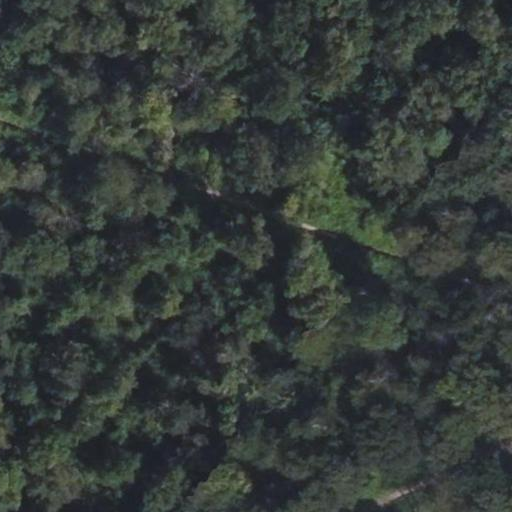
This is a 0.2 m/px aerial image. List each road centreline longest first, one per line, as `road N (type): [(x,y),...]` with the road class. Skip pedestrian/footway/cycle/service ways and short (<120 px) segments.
road 1 (track): [(511,300),(0,125)]
road 2 (track): [(0,258),(46,332),(118,404),(262,511)]
